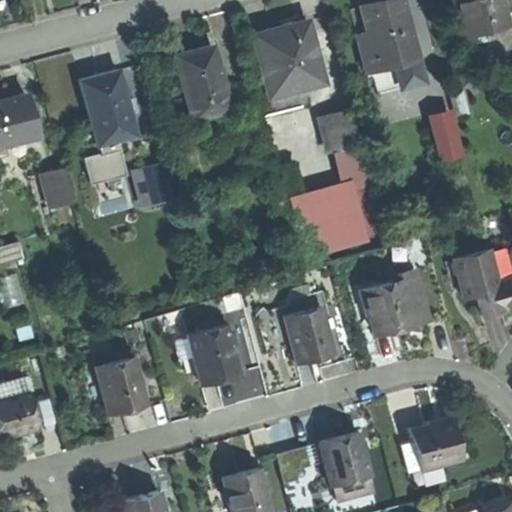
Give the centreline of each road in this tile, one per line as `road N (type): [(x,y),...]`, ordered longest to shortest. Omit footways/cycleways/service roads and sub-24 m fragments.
road 1 (residential): [(492,392),(451,374),(388,378),(52,470)]
road 2 (residential): [(194,0),(0,50)]
